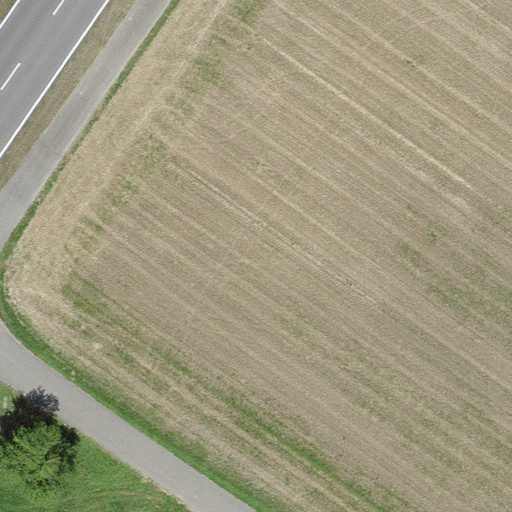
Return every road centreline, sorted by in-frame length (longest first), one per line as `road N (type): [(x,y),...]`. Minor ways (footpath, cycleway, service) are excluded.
road 1 (track): [(0,232),(164,0)]
road 2 (track): [(0,357),(203,511)]
